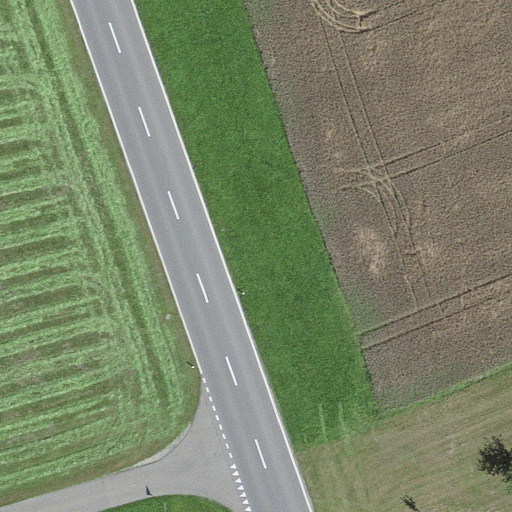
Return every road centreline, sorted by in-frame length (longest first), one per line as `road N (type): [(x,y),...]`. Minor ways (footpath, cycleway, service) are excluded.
road 1 (tertiary): [(260,448),(102,0)]
road 2 (residential): [(260,448),(38,511)]
